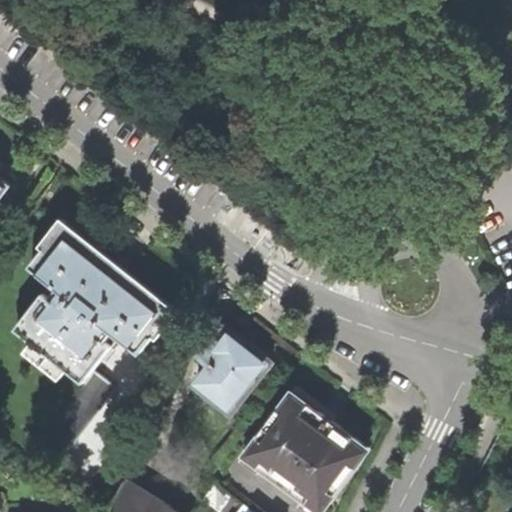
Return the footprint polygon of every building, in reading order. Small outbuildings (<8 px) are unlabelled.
[(0,238),(8,245),(26,219),(1,199),(11,185),(0,175),(7,166),(0,160),(0,238)] [(16,327),(84,381),(93,370),(112,347),(105,341),(113,331),(141,353),(172,313),(109,262),(62,226),(31,265),(59,287),(51,297),(44,292),(16,327)] [(223,328),(220,330),(204,357),(213,364),(197,386),(233,413),(274,363),(250,344),(233,330),(230,328),(226,327),(223,328)] [(38,439),(63,458),(118,389),(93,370),(84,381),(38,439)] [(313,405),(294,391),(247,455),(322,511),(325,511),(344,486),(363,442),(332,419),(329,422),(319,415),(310,408),(313,405)] [(115,508),(121,511),(180,511),(128,480),(115,508)]
